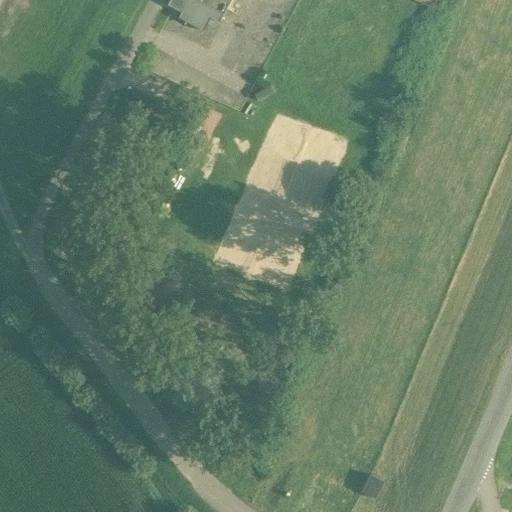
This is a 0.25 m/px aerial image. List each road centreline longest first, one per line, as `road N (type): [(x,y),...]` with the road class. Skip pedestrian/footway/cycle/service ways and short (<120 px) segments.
road 1 (unclassified): [(236,511),(213,496),(67,314),(0,197)]
road 2 (secondary): [(455,511),(511,377)]
